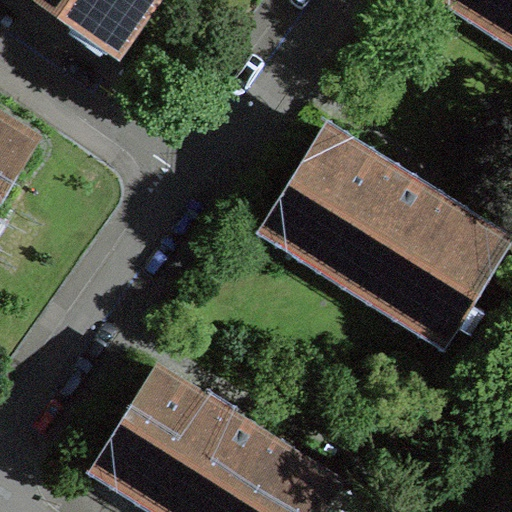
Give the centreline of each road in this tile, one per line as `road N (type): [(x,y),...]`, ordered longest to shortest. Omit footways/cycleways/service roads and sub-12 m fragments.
road 1 (residential): [(201,177),(0,484)]
road 2 (residential): [(201,177),(0,35)]
road 3 (residential): [(327,0),(201,177)]
